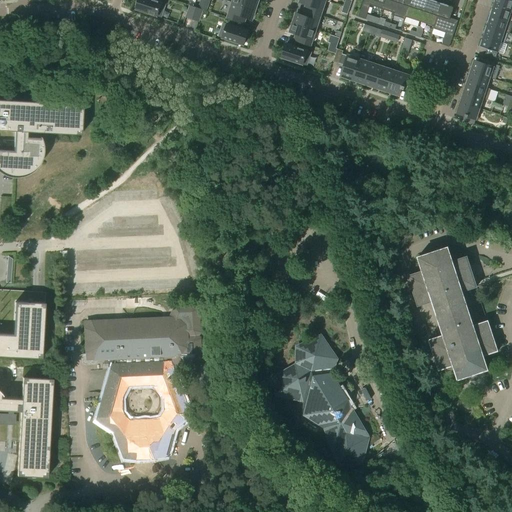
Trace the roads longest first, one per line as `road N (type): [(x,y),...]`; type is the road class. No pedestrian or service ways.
road 1 (residential): [(259,65),(442,126)]
road 2 (residential): [(112,16),(259,65)]
road 3 (residential): [(442,126),(484,0)]
road 4 (unclassified): [(511,458),(467,430),(399,431)]
